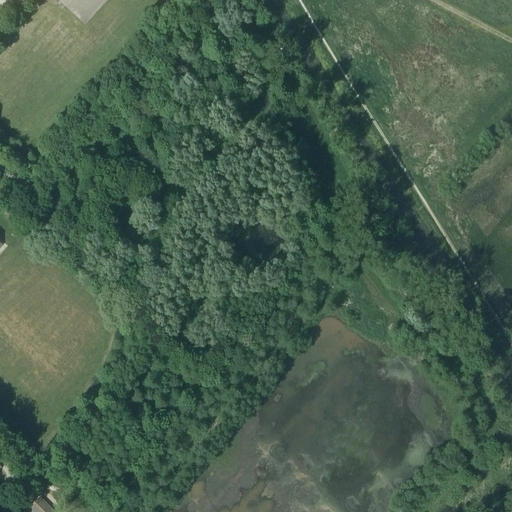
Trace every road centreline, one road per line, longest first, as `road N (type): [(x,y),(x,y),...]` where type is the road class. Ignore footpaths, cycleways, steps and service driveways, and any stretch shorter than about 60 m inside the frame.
road 1 (track): [(427,511),(488,435),(487,400),(479,384),(369,288),(299,87),(270,47),(206,6)]
road 2 (unclassified): [(0,169),(31,182),(54,168),(212,0)]
